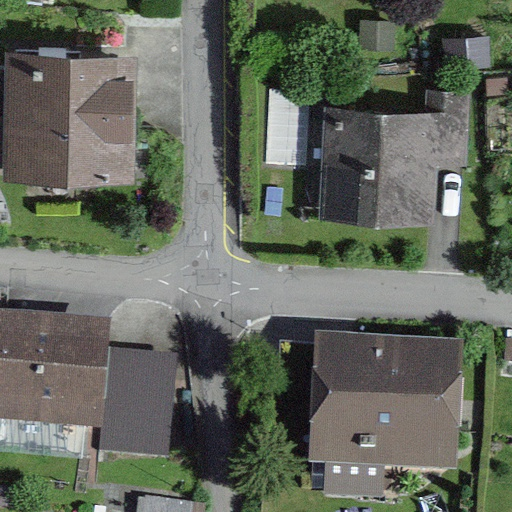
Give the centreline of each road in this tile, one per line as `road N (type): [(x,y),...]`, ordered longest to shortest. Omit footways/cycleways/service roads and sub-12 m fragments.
road 1 (residential): [(511,325),(212,295)]
road 2 (residential): [(198,0),(212,295)]
road 3 (unclassified): [(212,295),(229,511)]
road 4 (residential): [(212,295),(0,268)]
